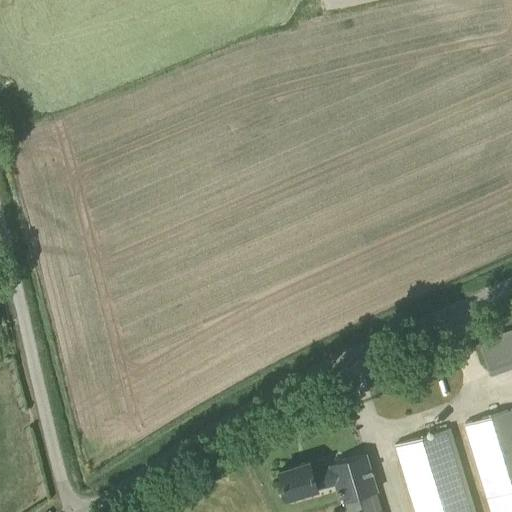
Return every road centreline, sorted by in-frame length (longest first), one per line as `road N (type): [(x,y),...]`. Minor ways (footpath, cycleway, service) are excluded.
road 1 (unclassified): [(90,511),(317,371),(511,285)]
road 2 (unclassified): [(70,511),(19,295)]
